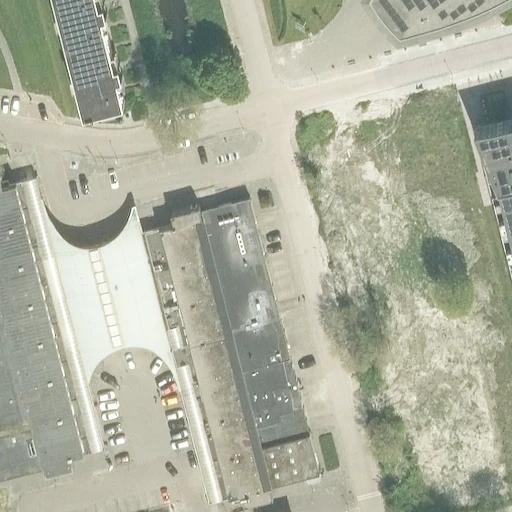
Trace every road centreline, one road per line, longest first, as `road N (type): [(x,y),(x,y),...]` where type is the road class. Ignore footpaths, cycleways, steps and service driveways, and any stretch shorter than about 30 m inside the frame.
road 1 (residential): [(372,511),(269,108)]
road 2 (residential): [(269,108),(115,144),(0,127)]
road 3 (residential): [(511,46),(269,108)]
